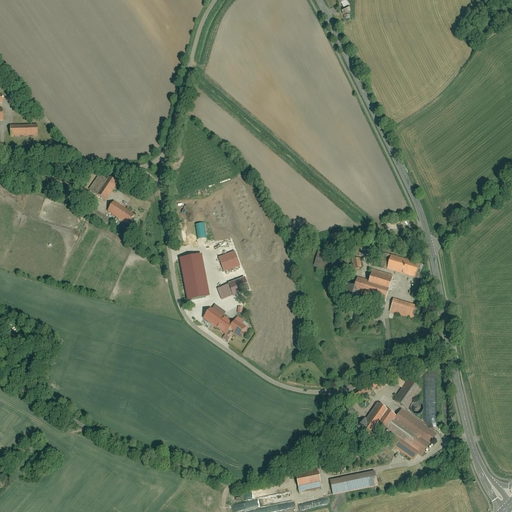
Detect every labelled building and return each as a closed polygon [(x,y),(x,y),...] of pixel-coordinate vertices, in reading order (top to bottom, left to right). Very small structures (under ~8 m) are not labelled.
[(347,7),(338,11),(341,15),(349,11),(347,7)] [(36,125),(10,125),(11,136),(36,136),(36,125)] [(100,173),(88,189),(104,200),(116,184),(100,173)] [(134,216),(112,202),(107,211),(129,225),(134,216)] [(342,241),(341,232),(329,234),(330,242),(342,241)] [(233,252),(218,258),(223,273),(239,267),(233,252)] [(376,266),(386,269),(390,255),(381,252),(376,266)] [(390,255),(386,269),(413,278),(418,264),(390,255)] [(358,259),(350,261),(352,270),(360,268),(358,259)] [(370,270),(366,282),(388,289),(392,276),(370,270)] [(190,272),(188,292),(207,294),(208,274),(200,273),(190,272)] [(354,279),(350,292),(384,302),(388,289),(366,282),(354,279)] [(227,285),(231,296),(244,291),(239,280),(227,285)] [(227,285),(217,289),(222,300),(231,296),(227,285)] [(188,292),(187,301),(206,302),(207,294),(188,292)] [(393,300),(390,311),(414,319),(418,308),(393,300)] [(214,305),(210,310),(221,317),(225,312),(214,305)] [(208,308),(201,318),(225,335),(228,330),(232,325),(221,317),(210,310),(208,308)] [(242,332),(245,327),(241,324),(243,321),(237,317),(232,325),(228,330),(240,338),(244,333),(242,332)] [(348,402),(376,389),(376,390),(385,385),(382,379),(346,397),(348,402)] [(407,380),(394,400),(406,408),(420,388),(407,380)] [(434,397),(424,399),(425,407),(434,406),(433,404),(435,403),(434,397)] [(376,401),(358,428),(378,442),(381,438),(411,460),(416,452),(420,455),(436,434),(400,409),(396,415),(376,401)] [(341,412),(347,416),(352,410),(346,405),(341,412)] [(354,450),(348,452),(351,460),(356,457),(354,450)] [(377,486),(375,472),(330,481),(333,495),(377,486)] [(320,488),(318,477),(296,480),(298,492),(320,488)]
